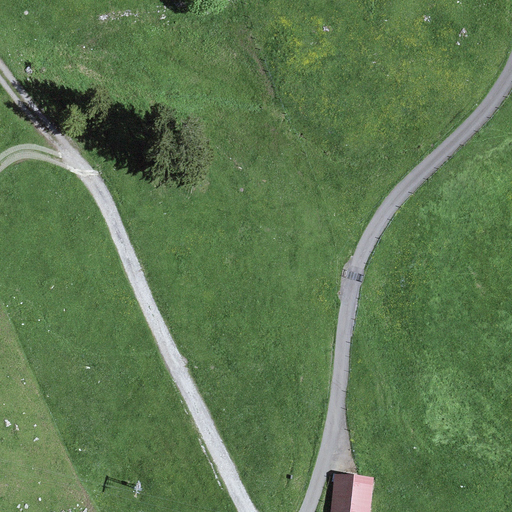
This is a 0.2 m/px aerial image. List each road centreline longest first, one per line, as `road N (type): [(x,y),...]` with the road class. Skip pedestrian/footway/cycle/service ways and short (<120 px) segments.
road 1 (unclassified): [(511,65),(479,114),(379,217),(355,265),(331,443),(306,511)]
road 2 (track): [(74,163),(103,205),(246,511)]
